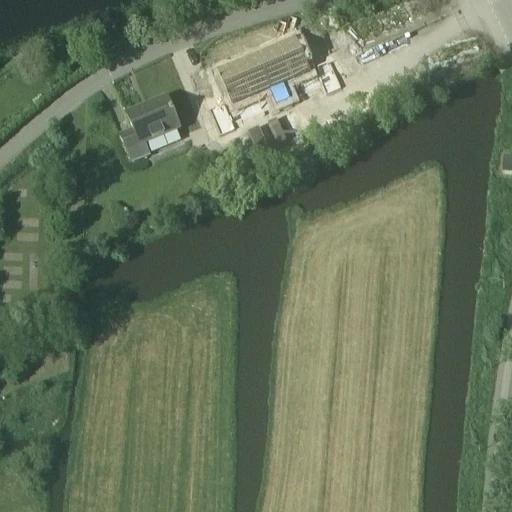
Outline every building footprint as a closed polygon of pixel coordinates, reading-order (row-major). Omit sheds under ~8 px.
[(276,52),(258,60),(275,101),(282,98),(277,87),(289,82),(276,52)] [(252,62),(234,70),(248,103),(266,95),(252,62)] [(310,77),(299,81),(308,103),(319,98),(310,77)] [(143,147),(179,131),(165,99),(125,116),(132,132),(119,137),(131,165),(148,158),(143,147)] [(237,102),(228,105),(236,126),(245,122),(237,102)] [(511,176),(511,158),(502,158),(500,175),(511,176)]
